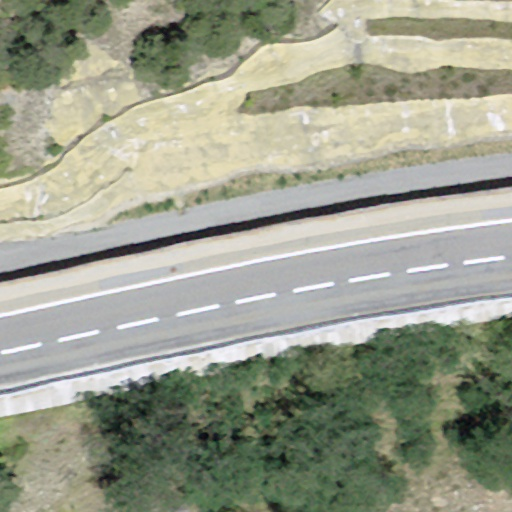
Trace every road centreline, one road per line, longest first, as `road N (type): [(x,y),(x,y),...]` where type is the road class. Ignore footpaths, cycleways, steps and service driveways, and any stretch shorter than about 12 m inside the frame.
road 1 (primary): [(0,353),(369,276),(511,256)]
road 2 (unclassified): [(0,264),(511,169)]
